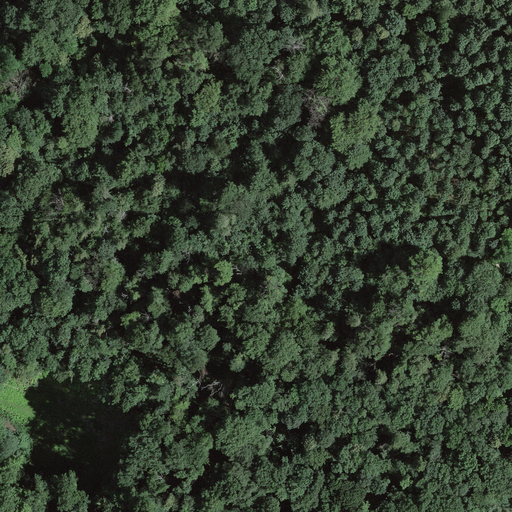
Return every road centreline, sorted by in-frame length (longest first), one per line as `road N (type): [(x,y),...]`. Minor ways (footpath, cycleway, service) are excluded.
road 1 (track): [(427,0),(407,67),(346,187),(275,294),(272,324)]
road 2 (track): [(511,212),(492,316),(492,354),(511,410)]
